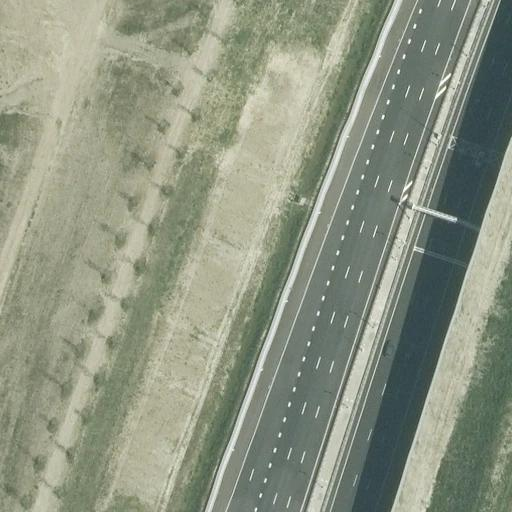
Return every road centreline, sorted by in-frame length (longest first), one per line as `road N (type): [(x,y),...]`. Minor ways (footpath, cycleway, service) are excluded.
road 1 (motorway): [(450,0),(277,511)]
road 2 (motorway): [(358,511),(511,39)]
